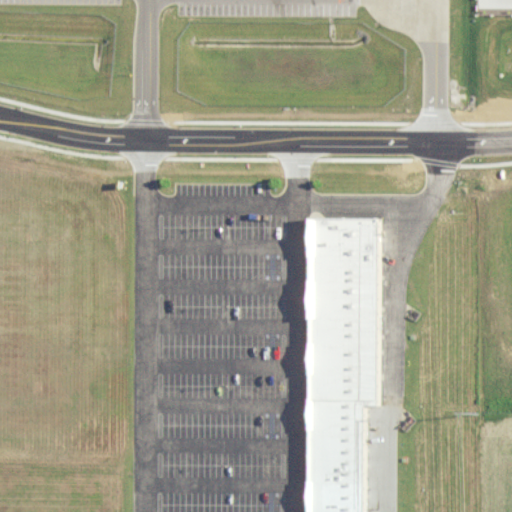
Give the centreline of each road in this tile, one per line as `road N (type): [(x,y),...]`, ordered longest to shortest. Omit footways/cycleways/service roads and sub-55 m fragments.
road 1 (tertiary): [(158,137),(511,137)]
road 2 (tertiary): [(16,119),(77,133),(158,137)]
